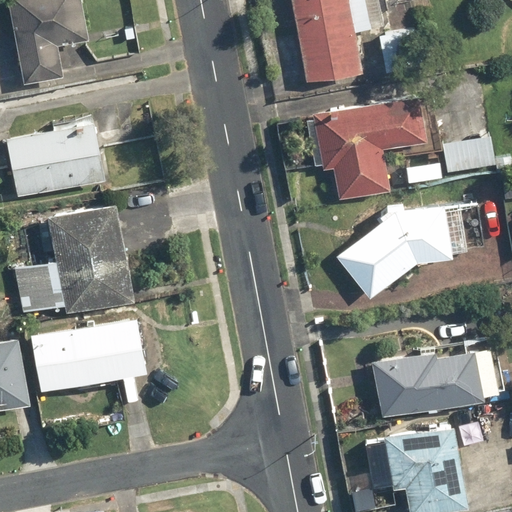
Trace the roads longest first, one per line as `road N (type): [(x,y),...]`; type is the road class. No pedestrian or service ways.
road 1 (residential): [(201,0),(283,443)]
road 2 (residential): [(283,443),(0,494)]
